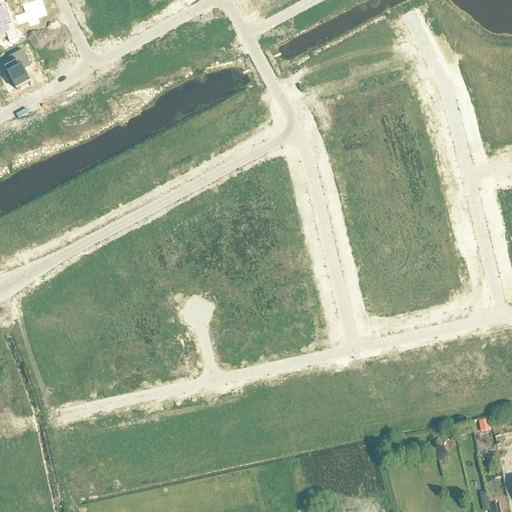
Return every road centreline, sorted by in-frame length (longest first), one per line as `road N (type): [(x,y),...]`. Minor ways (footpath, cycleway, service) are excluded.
road 1 (residential): [(26,276),(297,134)]
road 2 (residential): [(353,352),(297,134)]
road 3 (residential): [(469,179),(441,84),(403,8)]
road 4 (residential): [(62,417),(213,382)]
road 5 (residential): [(353,352),(502,319)]
road 6 (residential): [(502,319),(469,179)]
road 7 (residential): [(217,0),(91,69)]
road 8 (residential): [(213,382),(353,352)]
